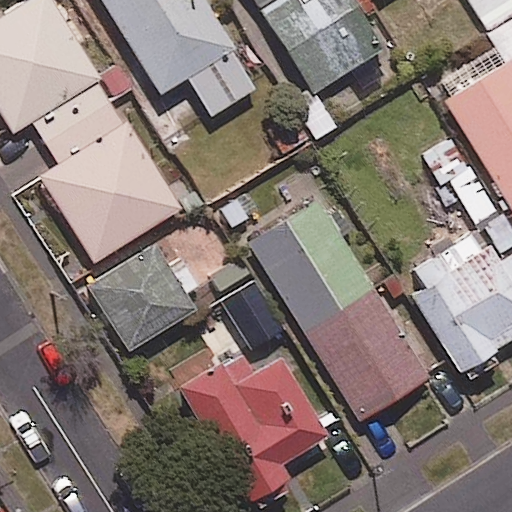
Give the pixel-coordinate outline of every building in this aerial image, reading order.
[(178,207),(52,0),(23,0),(0,14),(0,108),(12,129),(29,118),(56,163),(40,173),(92,259),(178,207)] [(255,85),(204,0),(100,0),(155,91),(184,74),(208,113),(255,85)] [(252,0),(258,9),(272,0),(252,0)] [(353,0),(272,0),(258,9),(271,28),(264,32),(305,96),(383,46),(353,0)] [(511,0),(468,0),(485,28),(510,13),(511,11),(511,0)] [(511,15),(510,13),(485,28),(496,44),(433,83),(511,210),(511,15)] [(315,91),(293,105),(315,138),(337,124),(315,91)] [(511,233),(470,163),(447,177),(478,228),(419,263),(429,281),(412,291),(458,368),(511,336),(511,233)] [(428,376),(318,198),(248,242),(357,419),(428,376)] [(194,308),(154,243),(88,283),(127,348),(194,308)] [(202,270),(218,293),(248,272),(233,249),(202,270)] [(280,328),(256,281),(221,299),(244,346),(280,328)] [(238,352),(177,390),(246,502),(289,475),(280,462),(328,433),(280,355),(251,373),(238,352)]
